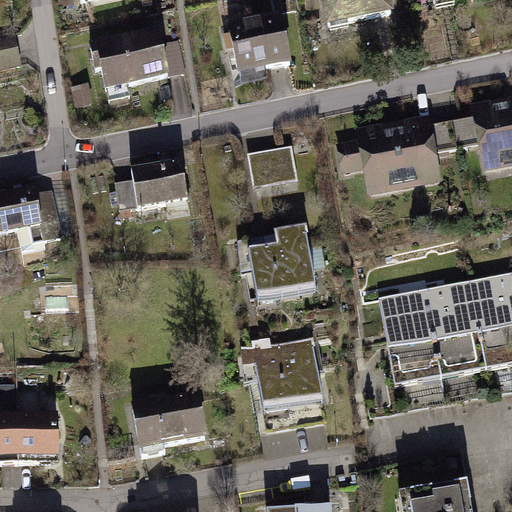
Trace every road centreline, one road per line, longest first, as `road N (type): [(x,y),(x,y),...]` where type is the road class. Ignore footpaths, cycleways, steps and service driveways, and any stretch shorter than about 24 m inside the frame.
road 1 (residential): [(511,62),(65,154)]
road 2 (residential): [(100,501),(348,456)]
road 3 (residential): [(65,154),(41,0)]
